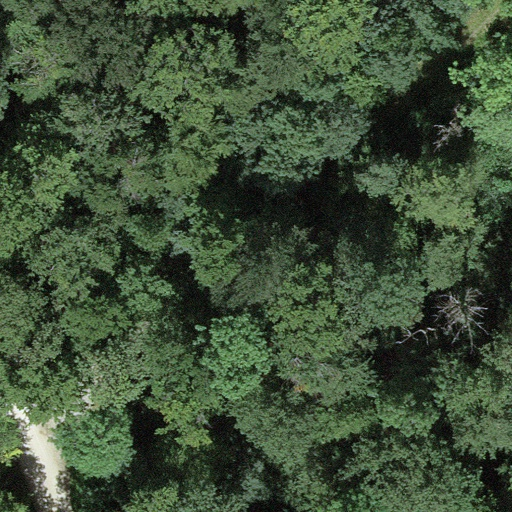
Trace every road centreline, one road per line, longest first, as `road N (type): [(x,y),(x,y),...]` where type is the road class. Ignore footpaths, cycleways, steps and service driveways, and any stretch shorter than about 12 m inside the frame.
road 1 (track): [(482,0),(105,369),(16,423)]
road 2 (track): [(0,391),(44,511)]
